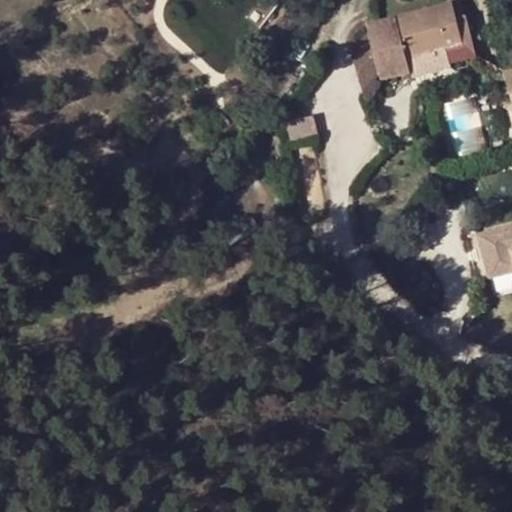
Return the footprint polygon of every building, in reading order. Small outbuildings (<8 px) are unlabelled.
[(370,32),(382,81),(410,73),(411,79),(453,68),(451,61),(475,55),(465,14),(457,16),(452,0),(367,22),(370,32)] [(365,93),(382,81),(370,32),(352,50),(365,93)] [(511,66),(501,69),(506,92),(511,90),(511,66)] [(239,215),(214,232),(226,245),(249,231),(243,221),(239,215)] [(251,216),(243,221),(249,231),(250,232),(258,227),(251,216)] [(511,225),(482,234),(494,277),(511,272),(511,225)] [(306,261),(316,271),(322,264),(312,256),(306,261)]
